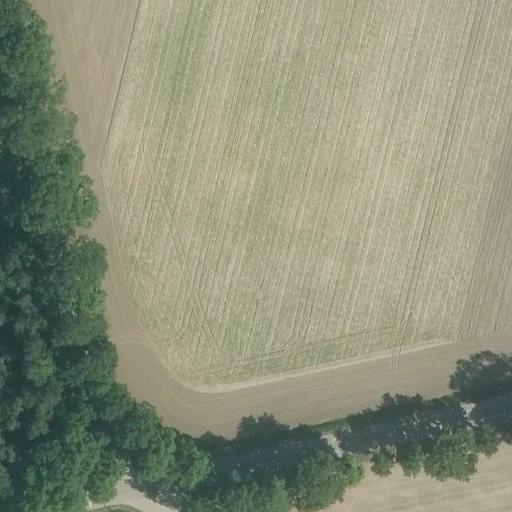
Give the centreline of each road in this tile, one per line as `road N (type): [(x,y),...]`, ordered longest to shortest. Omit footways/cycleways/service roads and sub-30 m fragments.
road 1 (unclassified): [(146,491),(81,305),(5,0)]
road 2 (unclassified): [(146,491),(511,399)]
